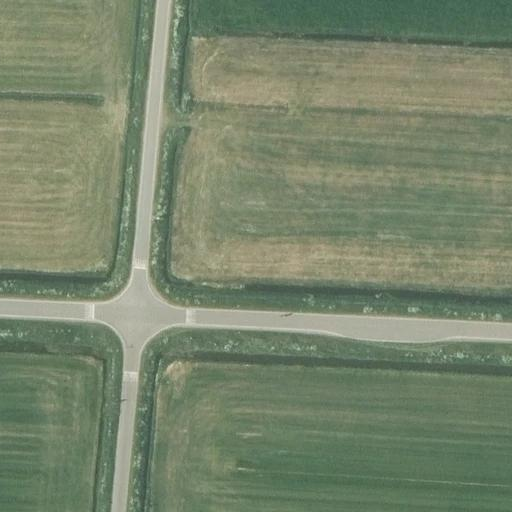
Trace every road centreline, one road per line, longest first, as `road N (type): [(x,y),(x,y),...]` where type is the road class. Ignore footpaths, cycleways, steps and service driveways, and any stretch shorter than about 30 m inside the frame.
road 1 (unclassified): [(511,337),(137,313)]
road 2 (unclassified): [(137,313),(165,0)]
road 3 (unclassified): [(119,511),(137,313)]
road 4 (unclassified): [(137,313),(0,308)]
